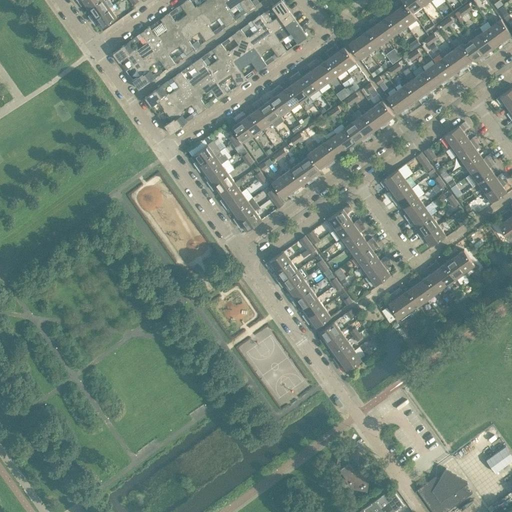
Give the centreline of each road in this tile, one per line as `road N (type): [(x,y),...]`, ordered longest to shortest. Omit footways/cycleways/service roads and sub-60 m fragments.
road 1 (residential): [(511,50),(235,249)]
road 2 (residential): [(422,511),(247,265)]
road 3 (residential): [(167,154),(324,33)]
road 4 (residential): [(360,184),(475,102)]
road 5 (residential): [(247,265),(360,184)]
road 6 (residential): [(167,154),(95,52)]
